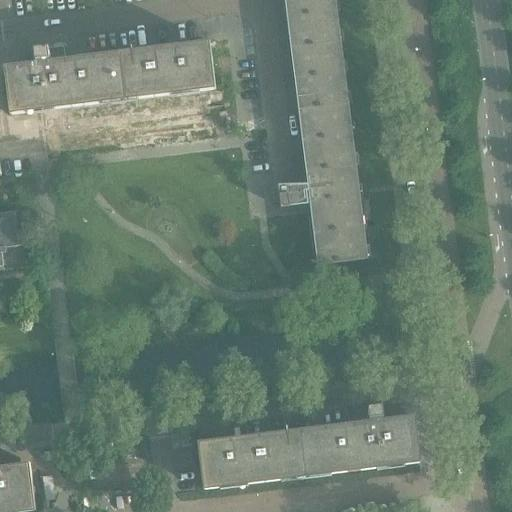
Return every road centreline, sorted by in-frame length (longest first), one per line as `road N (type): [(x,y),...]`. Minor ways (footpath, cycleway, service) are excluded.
road 1 (residential): [(403,0),(450,385)]
road 2 (residential): [(157,421),(450,385)]
road 3 (residential): [(460,480),(199,511)]
road 4 (unclassified): [(0,33),(260,0)]
road 5 (secondary): [(485,0),(511,201)]
road 6 (residential): [(260,0),(283,173)]
road 7 (residential): [(0,439),(157,421)]
